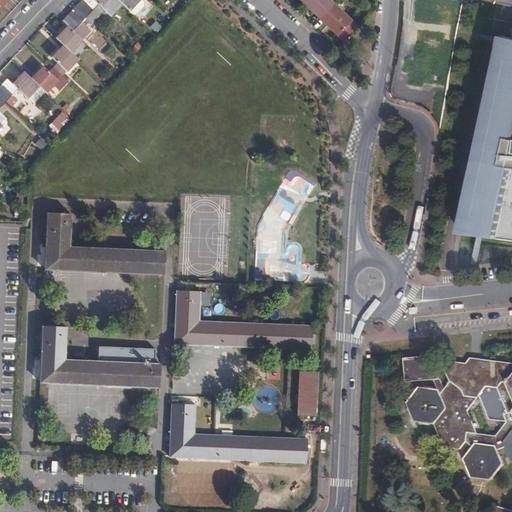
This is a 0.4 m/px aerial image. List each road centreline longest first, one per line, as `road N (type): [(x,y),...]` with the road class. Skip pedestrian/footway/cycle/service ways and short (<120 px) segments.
road 1 (tertiary): [(358,308),(342,511)]
road 2 (tertiary): [(256,0),(350,92),(375,104)]
road 3 (tertiary): [(362,256),(356,230),(375,104)]
